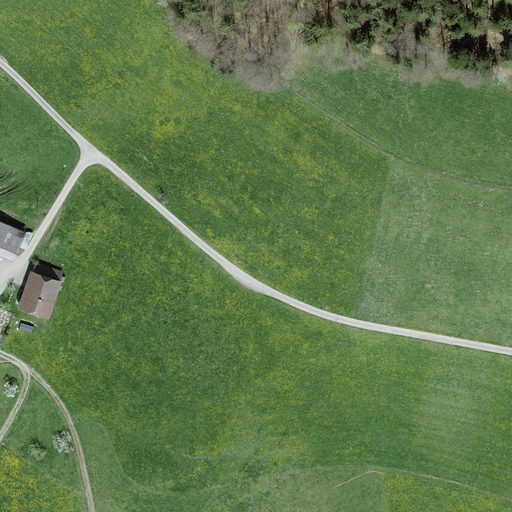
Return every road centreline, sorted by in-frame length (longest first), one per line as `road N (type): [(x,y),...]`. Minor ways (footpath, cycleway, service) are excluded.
road 1 (unclassified): [(0,62),(93,154),(248,280),(330,316),(511,350)]
road 2 (track): [(25,370),(54,395),(73,429),(93,511)]
